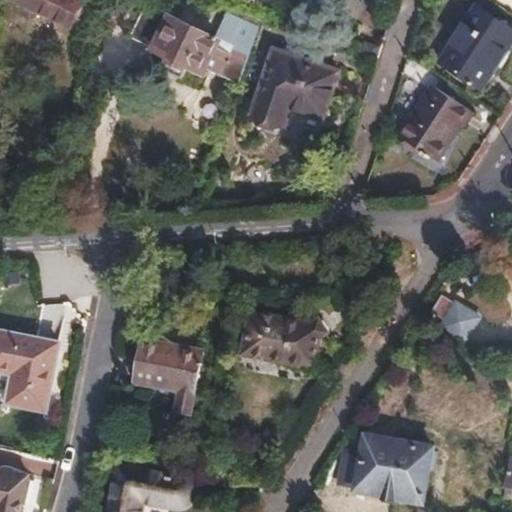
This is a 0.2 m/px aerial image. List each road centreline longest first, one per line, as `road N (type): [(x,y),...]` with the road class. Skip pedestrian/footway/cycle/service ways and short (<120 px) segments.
road 1 (residential): [(269,511),(460,217)]
road 2 (residential): [(62,511),(122,245)]
road 3 (residential): [(359,231),(422,0)]
road 4 (residential): [(359,231),(122,245)]
road 5 (residential): [(122,245),(0,250)]
